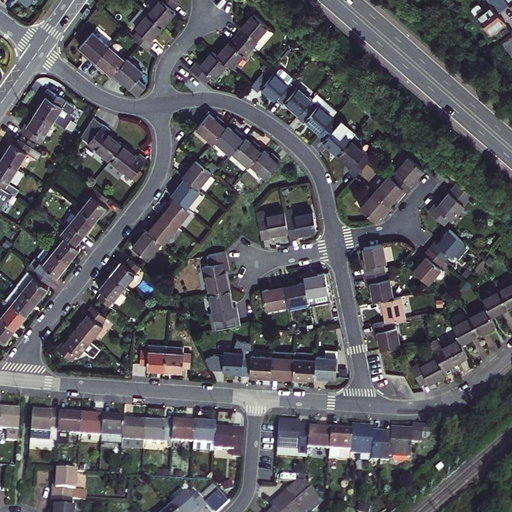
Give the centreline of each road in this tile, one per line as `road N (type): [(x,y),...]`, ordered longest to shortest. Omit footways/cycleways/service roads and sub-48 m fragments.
road 1 (residential): [(28,381),(37,332),(156,181),(164,149),(160,105)]
road 2 (residential): [(160,105),(216,100),(274,127),(315,166),(335,240)]
road 3 (primary): [(325,0),(511,161)]
road 4 (residential): [(28,381),(256,397)]
road 5 (primary): [(511,137),(353,0)]
road 6 (residential): [(337,249),(369,406)]
road 7 (residential): [(369,406),(453,398),(511,350)]
road 8 (residential): [(37,50),(106,100),(160,105)]
road 9 (residential): [(234,511),(251,477),(256,397)]
